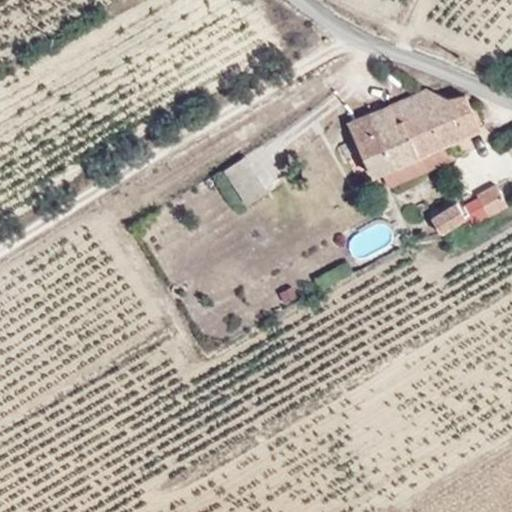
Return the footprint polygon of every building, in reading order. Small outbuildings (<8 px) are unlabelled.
[(426,87),(389,104),(392,106),(414,153),(479,123),(465,94),(448,102),(426,87)] [(336,147),(341,159),(354,153),(368,183),(376,179),(417,161),(414,153),(392,106),(343,129),(349,141),(336,147)] [(249,182),(228,146),(207,160),(230,195),(249,182)] [(379,187),(420,168),(417,161),(376,179),(379,187)] [(507,208),(495,185),(477,195),(479,199),(465,206),(475,224),(507,208)] [(431,220),(441,236),(465,222),(455,206),(431,220)] [(325,293),(349,276),(341,264),(317,281),(325,293)]
